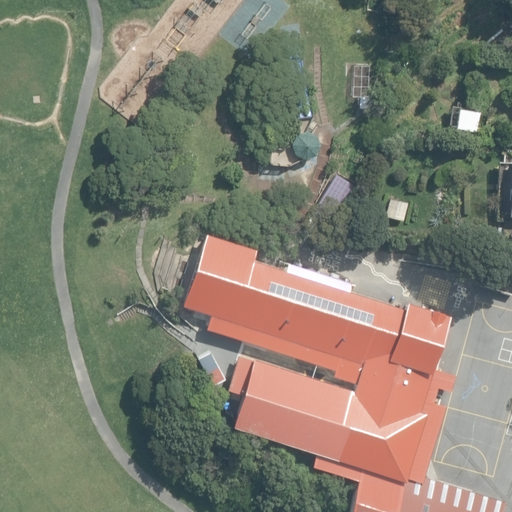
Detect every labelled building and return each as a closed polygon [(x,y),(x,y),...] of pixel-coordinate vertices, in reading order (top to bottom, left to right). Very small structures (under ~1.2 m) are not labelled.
[(478,133),(481,109),(449,104),(446,128),(478,133)] [(293,153),(303,158),(313,154),(317,145),(313,133),(303,129),(294,133),(289,142),(293,153)] [(314,210),(338,224),(360,186),(336,172),(314,210)] [(484,224),(468,224),(467,241),(484,242),(484,224)] [(253,249),(201,233),(180,304),(207,312),(204,321),(247,334),(245,340),(310,359),(306,371),(253,355),(253,358),(236,352),(225,386),(239,390),(228,426),(313,452),(309,463),(357,478),(346,511),(498,511),(503,499),(490,495),(486,508),(451,497),(455,485),(440,480),(437,490),(425,487),(429,474),(423,473),(445,402),(427,396),(432,382),(447,387),(451,374),(436,369),(453,314),(407,300),(405,308),(344,289),(347,277),(285,258),(283,267),(251,258),(253,249)]
